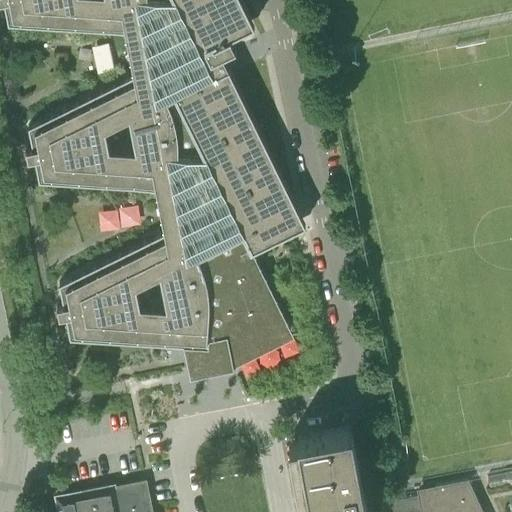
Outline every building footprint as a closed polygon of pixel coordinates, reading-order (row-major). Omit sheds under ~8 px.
[(3,0),(8,22),(125,30),(133,73),(28,124),(33,146),(26,148),(28,158),(35,157),(39,179),(156,187),(164,230),(59,281),(63,303),(57,304),(59,315),(66,314),(70,335),(186,343),(190,366),(211,362),(208,348),(221,345),(227,358),(291,327),(252,248),(305,222),(223,53),(236,47),(230,36),(254,24),(242,0),(3,0)] [(141,201),(100,206),(103,227),(144,221),(141,201)] [(246,370),(283,358),(278,342),(241,355),(246,370)] [(367,511),(365,502),(351,425),(298,435),(298,437),(289,439),(299,494),(308,492),(312,511),(367,511)] [(490,487),(511,483),(511,469),(487,475),(490,487)] [(393,511),(483,511),(468,478),(436,484),(437,489),(391,498),(393,511)] [(151,511),(145,479),(114,485),(114,483),(55,495),(58,511),(151,511)]
